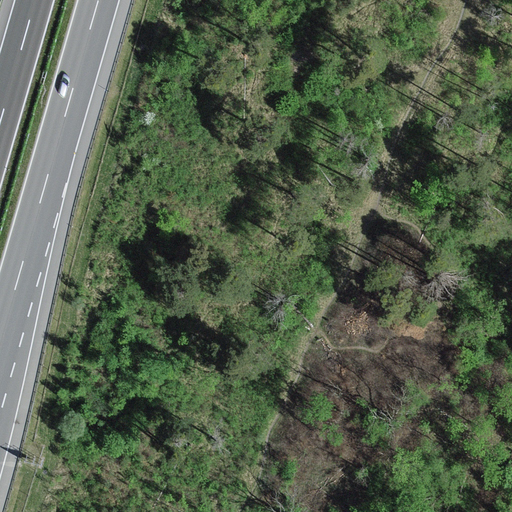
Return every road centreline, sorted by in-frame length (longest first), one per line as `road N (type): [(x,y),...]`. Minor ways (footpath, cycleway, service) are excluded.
road 1 (motorway): [(0,344),(98,0)]
road 2 (motorway): [(37,0),(0,128)]
